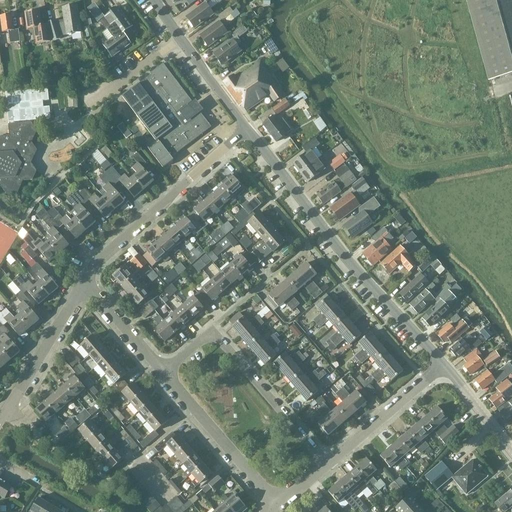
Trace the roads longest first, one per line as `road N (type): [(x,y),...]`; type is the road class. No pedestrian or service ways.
road 1 (tertiary): [(443,364),(334,244),(248,130)]
road 2 (residential): [(82,286),(106,252),(248,130)]
road 3 (residential): [(325,463),(214,329)]
road 4 (residential): [(271,506),(163,373)]
road 5 (tertiary): [(248,130),(153,0)]
road 6 (residential): [(0,420),(82,286)]
road 7 (residential): [(325,463),(423,380)]
